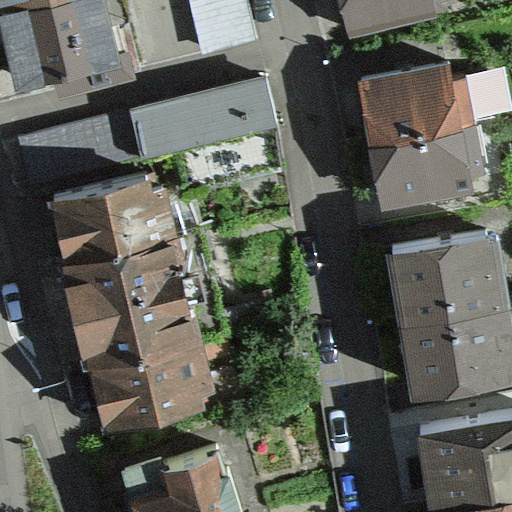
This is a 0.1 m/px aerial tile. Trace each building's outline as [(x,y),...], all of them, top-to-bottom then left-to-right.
[(14,80),(120,54),(106,0),(0,0),(0,26),(4,42),(14,80)] [(258,39),(249,0),(190,0),(203,52),(258,39)] [(340,0),(346,19),(421,0),(340,0)] [(449,59),(356,76),(379,198),(472,181),(449,59)] [(278,119),(267,69),(20,132),(32,180),(278,119)] [(107,427),(216,400),(158,165),(49,192),(58,228),(77,304),(98,391),(107,427)] [(511,349),(489,225),(384,244),(409,381),(511,362),(511,349)] [(511,404),(418,420),(430,498),(511,484),(511,404)] [(158,458),(165,478),(125,491),(132,511),(238,511),(214,440),(158,458)] [(511,511),(511,484),(430,498),(432,511),(511,511)]
